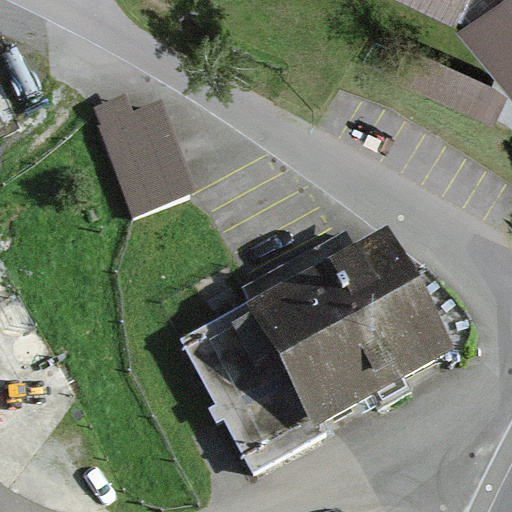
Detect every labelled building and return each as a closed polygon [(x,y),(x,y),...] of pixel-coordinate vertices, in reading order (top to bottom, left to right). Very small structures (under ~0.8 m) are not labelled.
[(489,0),(429,0),(479,22),(489,0)] [(511,14),(486,38),(511,66),(511,14)] [(174,115),(113,136),(143,223),(204,201),(174,115)] [(0,209),(0,299),(35,283),(0,209)] [(436,360),(372,240),(164,351),(228,470),(436,360)]
